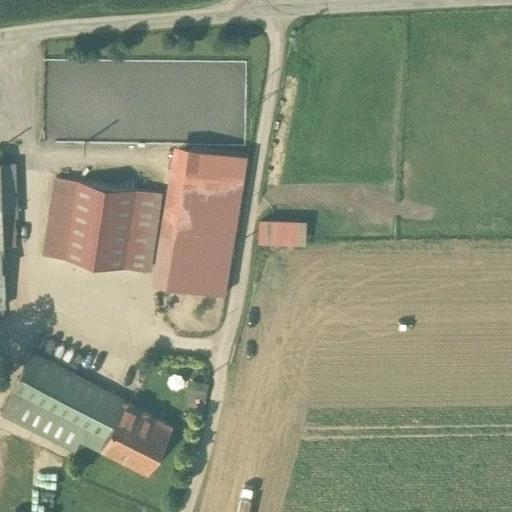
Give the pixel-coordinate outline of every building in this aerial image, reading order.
[(249,152),(182,141),(159,279),(227,290),(249,152)] [(63,171),(50,251),(149,267),(162,187),(63,171)] [(303,219),(268,216),(266,239),(301,242),(303,219)] [(129,395),(31,347),(0,408),(98,456),(129,395)] [(176,418),(129,395),(98,456),(146,480),(176,418)]
